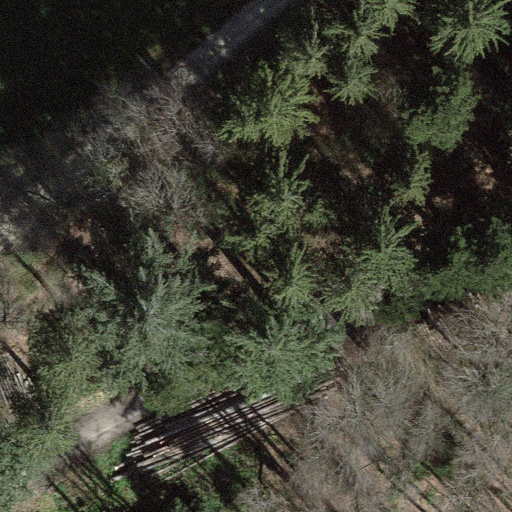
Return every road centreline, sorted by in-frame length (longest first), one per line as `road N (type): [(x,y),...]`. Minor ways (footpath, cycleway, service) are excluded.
road 1 (track): [(0,482),(511,244)]
road 2 (track): [(0,231),(272,0)]
